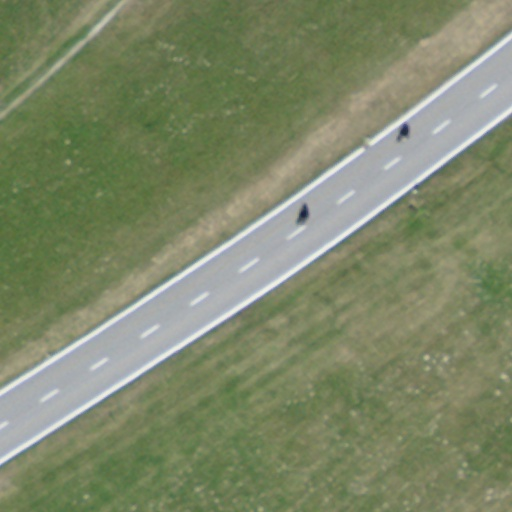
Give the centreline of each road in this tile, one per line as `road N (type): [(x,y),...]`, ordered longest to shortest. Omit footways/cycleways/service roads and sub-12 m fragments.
road 1 (primary): [(511,72),(198,299),(0,427)]
road 2 (track): [(0,88),(113,0)]
